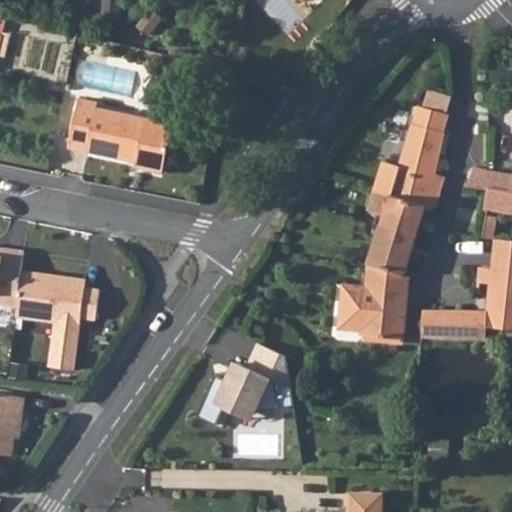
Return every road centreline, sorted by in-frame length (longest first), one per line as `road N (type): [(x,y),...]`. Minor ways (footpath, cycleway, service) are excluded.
road 1 (residential): [(52,511),(220,269),(232,237)]
road 2 (residential): [(232,237),(259,220),(349,74),(423,2)]
road 3 (residential): [(232,237),(0,193)]
